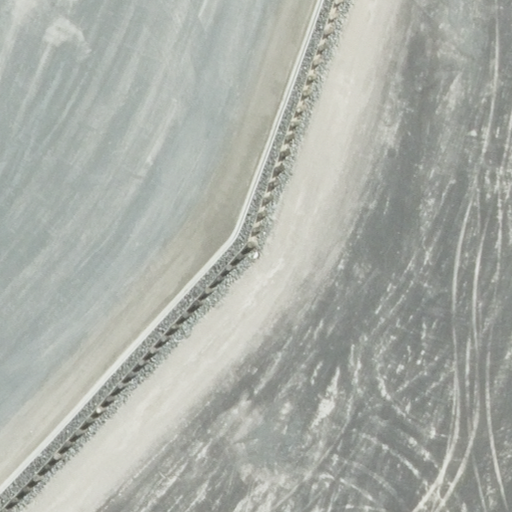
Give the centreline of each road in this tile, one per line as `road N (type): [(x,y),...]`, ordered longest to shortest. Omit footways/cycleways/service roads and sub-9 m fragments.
road 1 (track): [(468,0),(457,80),(324,511)]
road 2 (track): [(0,269),(248,97),(347,0)]
